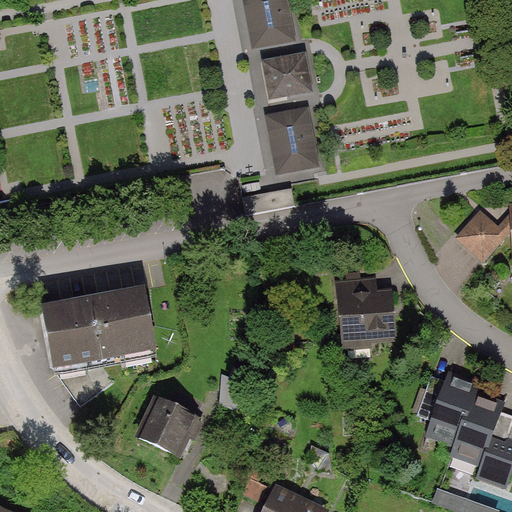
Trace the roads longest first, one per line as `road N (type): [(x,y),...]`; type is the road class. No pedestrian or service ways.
road 1 (residential): [(0,280),(389,205)]
road 2 (residential): [(0,364),(68,464),(138,511)]
road 3 (residential): [(389,205),(445,306),(511,353)]
road 4 (residential): [(389,205),(511,179)]
